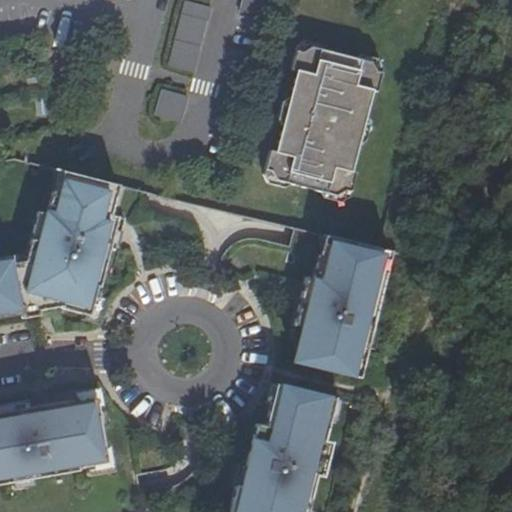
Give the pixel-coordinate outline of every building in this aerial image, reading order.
[(273,0),(245,0),(241,14),(267,21),(273,0)] [(213,10),(188,3),(170,68),(195,75),(213,10)] [(293,106),(289,120),(284,122),(274,155),(269,154),(264,172),(270,174),(276,183),(287,186),(323,196),(334,199),(343,195),(350,196),(355,177),(350,175),(357,148),(364,125),(372,95),(377,96),(383,77),(378,75),(372,67),(358,63),(325,55),(312,51),(303,55),(297,54),(292,73),(296,75),(289,100),(293,106)] [(188,100),(164,92),(155,117),(180,125),(188,100)] [(280,115),(284,122),(289,120),(293,106),(289,100),(283,104),(280,115)] [(57,193),(61,172),(51,169),(50,192),(57,193)] [(0,308),(11,307),(10,304),(23,302),(25,311),(25,313),(41,311),(40,306),(64,302),(65,305),(85,315),(94,286),(96,287),(99,274),(110,230),(118,232),(121,219),(107,215),(115,186),(61,172),(57,193),(50,192),(48,214),(40,214),(30,254),(28,260),(15,263),(14,257),(0,259),(0,308)] [(110,230),(99,274),(107,276),(118,232),(110,230)] [(321,242),(315,262),(323,264),(328,244),(321,242)] [(290,359),(344,374),(351,349),(360,351),(361,348),(366,329),(374,302),(367,300),(373,278),(380,280),(386,260),(328,244),(323,264),(315,262),(308,285),(301,284),(294,309),(290,322),(299,324),(297,332),(293,346),(290,359)] [(30,254),(14,257),(15,263),(28,260),(30,254)] [(367,300),(374,302),(380,280),(373,278),(367,300)] [(0,315),(10,314),(25,311),(23,302),(10,304),(11,307),(0,308),(0,315)] [(366,329),(361,348),(368,350),(373,331),(366,329)] [(293,346),(297,332),(288,330),(284,344),(293,346)] [(354,377),(360,351),(351,349),(344,374),(354,377)] [(274,405),(280,385),(273,383),(268,403),(274,405)] [(337,400),(280,385),(274,405),(268,427),(266,437),(256,434),(254,443),(248,466),(243,486),(239,485),(231,511),(307,511),(308,510),(317,475),(325,477),(333,443),(326,442),(333,415),(337,400)] [(344,402),(337,400),(333,415),(340,417),(344,402)] [(101,468),(91,401),(32,410),(0,415),(0,478),(1,484),(73,474),(72,472),(101,468)] [(259,424),(256,434),(266,437),(268,427),(259,424)] [(239,485),(243,486),(248,466),(241,465),(235,484),(239,485)]
